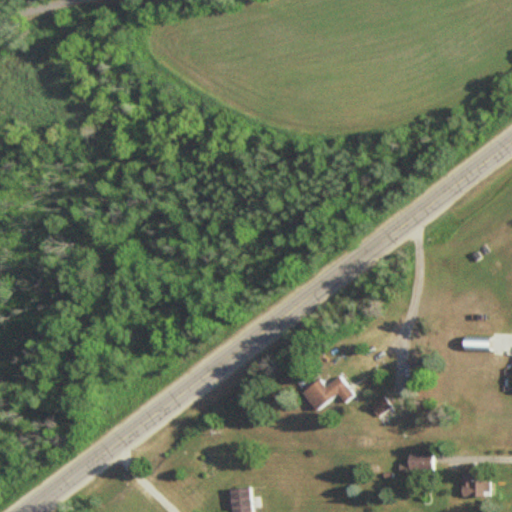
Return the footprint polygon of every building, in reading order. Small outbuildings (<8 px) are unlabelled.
[(324,411),(346,396),(352,404),(364,396),(350,375),(334,386),(330,380),(312,392),(324,411)] [(397,402),(380,398),(376,417),(393,421),(397,402)] [(441,470),(441,453),(414,453),(414,470),(441,470)] [(498,497),(498,480),(482,480),(482,471),(469,471),(469,497),(498,497)] [(258,511),(258,487),(236,487),(236,511),(258,511)]
